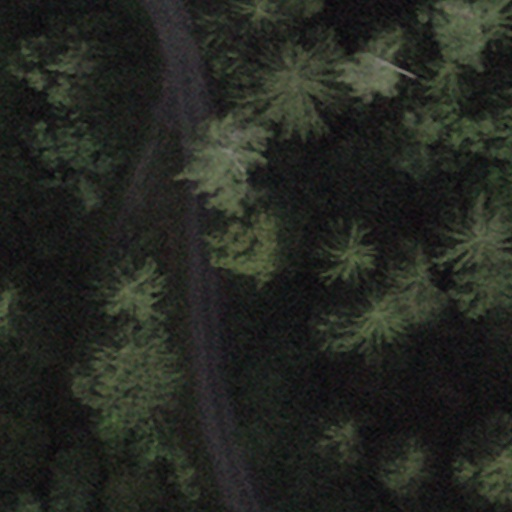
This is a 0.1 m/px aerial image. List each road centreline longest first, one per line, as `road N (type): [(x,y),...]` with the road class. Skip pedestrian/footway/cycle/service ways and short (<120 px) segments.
road 1 (track): [(66,511),(106,270),(151,144),(177,0)]
road 2 (track): [(240,511),(208,359),(189,127),(173,42),(155,0)]
